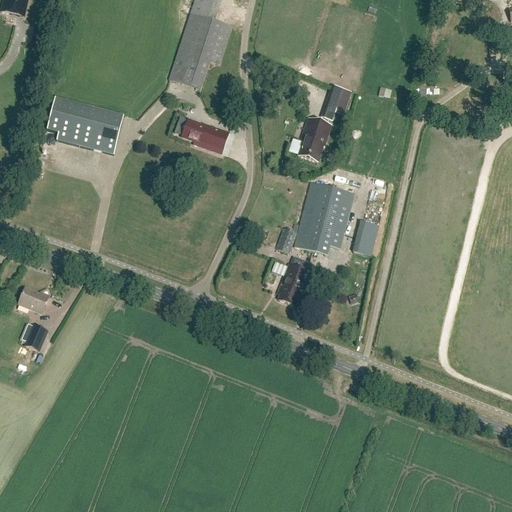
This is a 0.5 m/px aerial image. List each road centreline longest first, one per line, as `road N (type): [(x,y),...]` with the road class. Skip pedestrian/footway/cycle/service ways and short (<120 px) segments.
road 1 (secondary): [(0,237),(511,434)]
road 2 (track): [(194,309),(248,186),(242,62),(253,0)]
